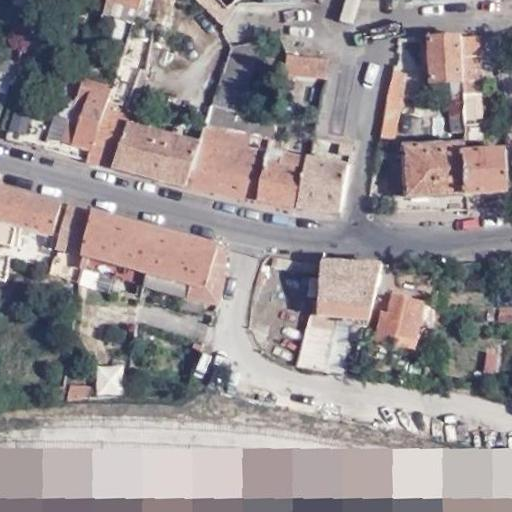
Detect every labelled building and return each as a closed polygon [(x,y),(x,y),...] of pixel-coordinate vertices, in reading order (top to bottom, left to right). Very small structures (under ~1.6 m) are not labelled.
[(44,0),(62,6),(63,0),(104,0),(142,10),(144,0),(44,0)] [(195,0),(223,27),(238,6),(231,0),(195,0)] [(460,38),(462,84),(463,97),(479,96),(477,37),(460,38)] [(263,38),(230,47),(200,144),(188,186),(259,201),(268,155),(276,120),(241,111),(263,38)] [(460,38),(428,39),(430,84),(462,84),(460,38)] [(166,65),(169,46),(158,43),(152,61),(166,65)] [(325,79),(328,61),(322,60),(288,56),(285,73),(325,79)] [(141,69),(127,111),(134,113),(148,71),(141,69)] [(404,76),(392,73),(380,139),(391,140),(392,139),(404,76)] [(91,151),(107,103),(112,89),(84,80),(62,141),(91,151)] [(463,97),(463,109),(480,109),(479,96),(463,97)] [(115,168),(129,128),(134,113),(127,111),(107,103),(91,151),(87,162),(115,168)] [(353,150),(357,126),(317,118),(312,142),(353,150)] [(188,186),(200,144),(129,128),(115,168),(188,186)] [(393,199),(467,196),(465,154),(465,148),(405,148),(405,163),(391,164),(393,199)] [(509,195),(507,153),(465,154),(467,196),(509,195)] [(300,207),(308,163),(308,162),(268,155),(259,201),(300,207)] [(341,213),(349,168),(308,162),(308,163),(300,207),(341,213)] [(0,242),(11,245),(16,225),(54,235),(61,205),(0,187),(0,242)] [(50,275),(80,285),(83,269),(92,213),(70,207),(50,275)] [(83,269),(143,286),(158,232),(92,213),(83,269)] [(143,286),(218,306),(228,268),(225,251),(158,232),(143,286)] [(324,264),(272,254),(271,264),(322,274),(324,264)] [(297,367),(328,373),(336,319),(368,320),(382,266),(324,264),(322,274),(317,302),(312,301),(306,326),(297,367)] [(423,305),(390,297),(385,316),(378,314),(372,341),(412,350),(423,305)]
